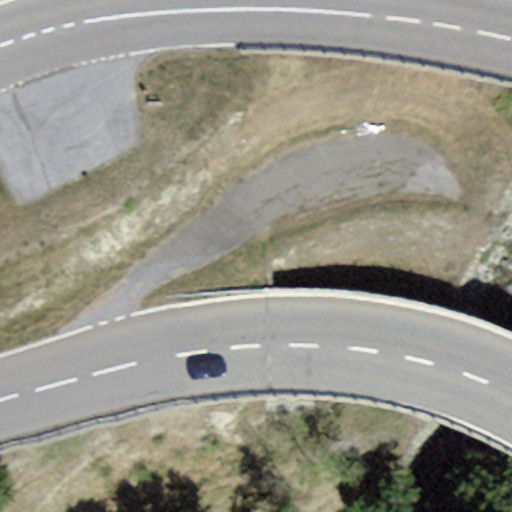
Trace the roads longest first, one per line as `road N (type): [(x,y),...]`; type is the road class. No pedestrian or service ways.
road 1 (secondary): [(511,392),(386,351),(266,344),(152,359),(0,398)]
road 2 (secondary): [(0,44),(122,14),(215,8),(375,14),(511,37)]
